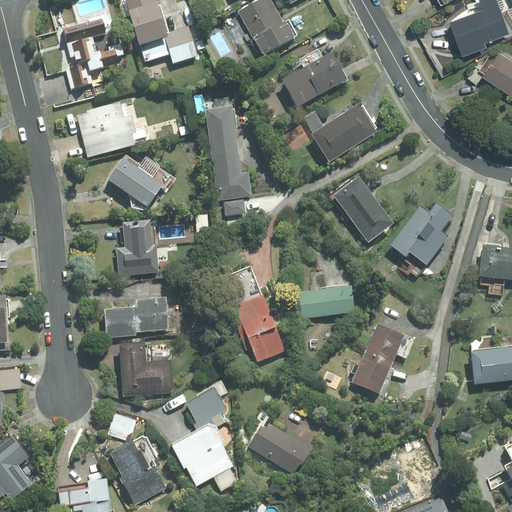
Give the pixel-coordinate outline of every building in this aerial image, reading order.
[(123,0),(127,13),(125,14),(136,48),(139,47),(144,63),(167,55),(170,65),(195,57),(185,28),(162,35),(150,0),(123,0)] [(268,0),(260,0),(237,13),(261,58),(291,42),(268,0)] [(507,33),(493,0),(474,0),(479,10),(446,23),(458,55),(482,46),(481,43),(507,33)] [(102,19),(61,30),(71,70),(64,71),(69,91),(102,82),(99,70),(124,64),(119,45),(107,48),(108,51),(96,55),(91,38),(106,35),(102,19)] [(511,64),(493,53),(478,77),(511,98),(511,64)] [(278,83),(294,110),(343,82),(328,54),(278,83)] [(74,116),(85,159),(130,148),(128,138),(132,137),(127,119),(120,120),(116,105),(74,116)] [(308,136),(326,165),(372,135),(354,107),(308,136)] [(228,109),(202,113),(215,202),(250,197),(246,174),(238,176),(228,109)] [(73,116),(64,118),(69,136),(78,133),(73,116)] [(120,162),(105,183),(143,210),(158,190),(120,162)] [(390,226),(354,179),(329,199),(365,245),(390,226)] [(242,201),(221,204),(223,218),(244,215),(242,201)] [(415,209),(387,248),(402,259),(405,254),(422,267),(443,239),(437,234),(449,218),(432,206),(424,216),(415,209)] [(206,239),(206,217),(194,217),(194,239),(206,239)] [(114,250),(116,277),(156,274),(154,247),(148,248),(146,224),(119,226),(120,250),(114,250)] [(511,250),(478,247),(476,278),(511,281),(511,250)] [(347,289),(296,294),(299,321),(350,316),(347,289)] [(263,296),(232,308),(239,326),(235,328),(243,352),(248,351),(252,364),(284,353),(263,296)] [(133,310),(100,312),(103,340),(133,338),(132,334),(165,331),(162,301),(133,303),(133,310)] [(399,337),(373,327),(350,385),(375,396),(399,337)] [(140,344),(115,347),(121,399),(171,394),(167,362),(142,364),(140,344)] [(511,348),(466,354),(470,386),(511,381),(511,348)] [(0,427),(2,427),(0,409),(0,391),(18,389),(17,371),(0,372),(0,427)] [(210,391),(183,406),(194,425),(192,426),(195,431),(166,447),(180,472),(183,470),(193,488),(229,468),(218,447),(221,445),(208,421),(223,413),(210,391)] [(136,418),(110,415),(108,438),(133,441),(136,418)] [(256,429),(244,447),(291,476),(309,447),(285,432),(282,438),(265,427),(262,432),(256,429)] [(0,497),(3,495),(9,501),(28,486),(14,468),(23,460),(7,440),(0,445),(0,497)] [(106,456),(133,507),(165,490),(153,468),(144,472),(129,444),(106,456)] [(511,511),(511,467),(502,473),(511,489),(511,505),(505,510),(506,511),(511,511)] [(108,511),(105,482),(66,487),(69,508),(78,507),(78,511),(108,511)] [(441,511),(437,501),(409,511),(441,511)]
